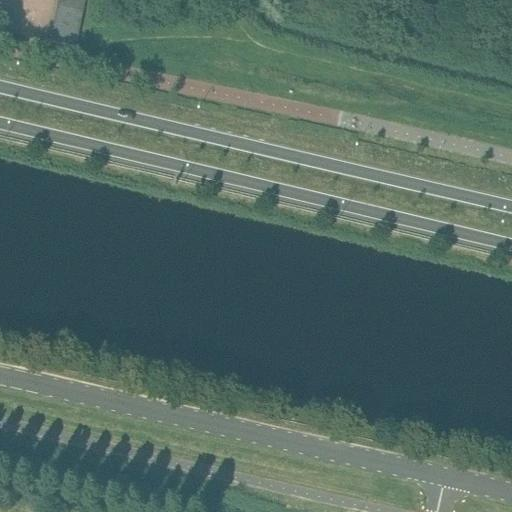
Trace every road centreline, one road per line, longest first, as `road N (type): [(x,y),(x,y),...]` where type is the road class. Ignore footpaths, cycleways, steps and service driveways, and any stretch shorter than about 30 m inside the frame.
road 1 (secondary): [(0,123),(511,244)]
road 2 (secondary): [(511,205),(0,85)]
road 3 (unclassified): [(511,158),(0,45)]
road 4 (tertiary): [(445,477),(0,376)]
